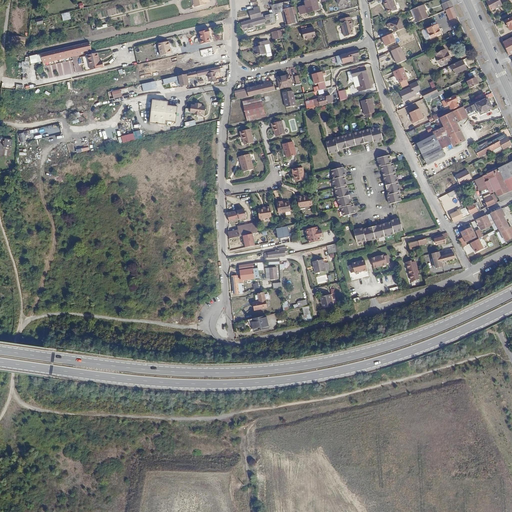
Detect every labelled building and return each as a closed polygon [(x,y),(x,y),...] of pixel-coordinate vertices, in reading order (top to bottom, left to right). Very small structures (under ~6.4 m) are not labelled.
[(316,0),(304,0),(306,11),(318,8),(316,0)] [(394,0),(385,0),(386,1),(384,2),(387,8),(388,7),(390,11),(398,7),(394,0)] [(489,0),(487,2),(491,11),(502,5),(498,0),(489,0)] [(445,10),(453,7),(450,1),(442,4),(445,10)] [(417,23),(428,18),(425,11),(423,5),(410,10),(409,11),(413,19),(415,18),(417,23)] [(261,7),(256,8),(256,9),(252,10),(254,18),(259,16),(259,17),(264,16),(261,7)] [(291,7),(283,9),(287,24),(295,22),(291,7)] [(69,12),(61,14),(63,21),(71,19),(69,12)] [(265,19),(266,20),(269,20),(270,23),(275,22),(272,13),(265,15),(265,19)] [(259,17),(250,20),(250,21),(241,23),(242,28),(248,26),(248,28),(252,27),(252,26),(261,23),(261,21),(265,19),(265,15),(264,16),(259,17)] [(355,17),(345,19),(346,23),(349,36),(357,34),(356,28),(357,28),(356,21),(355,17)] [(390,23),(394,33),(403,29),(399,19),(390,23)] [(391,29),(393,33),(394,33),(390,23),(386,25),(388,30),(391,29)] [(426,30),(430,39),(440,34),(436,25),(426,30)] [(313,27),(301,30),(303,40),(315,37),(313,27)] [(211,35),(210,29),(206,30),(206,32),(201,32),(202,40),(201,40),(202,45),(210,43),(209,38),(209,35),(210,35),(211,35)] [(392,33),(382,38),(386,47),(396,42),(392,33)] [(26,46),(26,36),(10,36),(9,45),(26,46)] [(511,37),(503,42),(509,55),(511,53),(511,37)] [(257,47),(254,47),(256,56),(266,54),(264,45),(269,44),(268,41),(256,43),(257,47)] [(74,47),(76,56),(82,54),(82,53),(93,50),(91,43),(74,47)] [(161,58),(166,57),(172,56),(173,55),(173,52),(171,51),(170,43),(159,46),(161,58)] [(218,50),(217,45),(198,50),(199,54),(218,50)] [(74,47),(54,51),(56,61),(76,56),(74,47)] [(400,47),(391,51),(397,64),(406,60),(400,47)] [(358,50),(341,55),(343,63),(353,61),(354,63),(358,61),(357,55),(358,54),(358,50)] [(445,50),(435,55),(439,64),(449,59),(445,50)] [(98,53),(88,56),(92,70),(105,67),(103,60),(99,61),(98,56),(99,56),(98,53)] [(30,56),(31,64),(42,62),(40,54),(30,56)] [(25,62),(22,62),(22,72),(26,73),(26,66),(30,66),(30,57),(25,57),(25,62)] [(466,70),(462,61),(451,66),(455,75),(466,70)] [(365,68),(351,71),(352,77),(357,76),(360,87),(357,87),(358,91),(370,88),(365,68)] [(396,76),(397,79),(399,83),(408,80),(403,68),(393,72),(395,76),(396,76)] [(322,72),(312,74),(314,84),(318,83),(320,90),(327,88),(322,72)] [(194,73),(177,77),(178,81),(195,77),(194,73)] [(255,86),(255,82),(259,81),(259,78),(246,81),(247,87),(255,86)] [(469,89),(478,85),(475,78),(466,82),(469,89)] [(291,86),(290,80),(279,82),(280,88),(291,86)] [(155,81),(142,85),(144,92),(157,89),(155,81)] [(417,81),(410,84),(412,87),(401,93),(404,101),(415,96),(414,93),(421,90),(417,81)] [(247,90),(248,97),(274,91),(275,91),(274,84),(247,90)] [(423,94),(425,99),(437,93),(438,92),(436,88),(423,94)] [(114,99),(122,97),(120,90),(112,92),(114,99)] [(235,93),(237,100),(248,97),(247,90),(235,93)] [(340,101),(347,99),(346,90),(339,91),(340,101)] [(281,94),(283,102),(293,100),(291,91),(281,94)] [(327,103),(325,95),(318,98),(319,105),(327,103)] [(366,114),(366,115),(374,114),(373,112),(375,111),(372,103),(373,103),(372,97),(361,100),(364,114),(366,114)] [(446,101),(445,100),(441,102),(443,107),(448,105),(450,109),(457,106),(455,102),(456,101),(454,97),(446,101)] [(260,98),(241,103),(246,121),(264,116),(260,98)] [(488,99),(471,106),(474,113),(478,111),(480,115),(492,109),(488,99)] [(293,100),(283,102),(284,108),(294,105),(293,100)] [(149,125),(165,126),(165,122),(175,123),(176,108),(166,107),(167,103),(151,102),(149,125)] [(189,114),(193,114),(193,115),(199,116),(199,115),(203,115),(204,107),(200,107),(200,105),(194,104),(194,106),(190,106),(189,114)] [(439,129),(419,139),(420,142),(434,135),(440,149),(451,143),(452,146),(463,141),(455,123),(467,118),(463,110),(462,107),(449,113),(439,118),(443,127),(439,129)] [(420,108),(409,113),(413,124),(424,119),(420,108)] [(433,115),(435,120),(439,118),(449,113),(447,108),(433,115)] [(282,121),(272,123),(273,128),(274,128),(277,137),(285,134),(282,121)] [(53,126),(19,132),(21,142),(55,136),(53,126)] [(355,132),(331,138),(331,140),(325,141),(328,153),(338,151),(338,149),(373,140),(373,142),(383,139),(380,127),(374,129),(374,127),(355,132)] [(251,128),(241,131),(242,135),(243,135),(245,144),(254,142),(251,128)] [(141,132),(121,135),(122,142),(142,140),(141,132)] [(434,135),(420,142),(416,144),(426,165),(444,156),(440,149),(434,135)] [(488,143),(475,150),(479,158),(502,146),(504,150),(511,147),(506,136),(489,144),(488,143)] [(4,139),(4,147),(12,147),(12,140),(4,139)] [(293,142),(283,145),(284,149),(285,149),(287,157),(296,155),(293,142)] [(250,154),(241,156),(242,162),(241,163),(243,171),(254,169),(250,154)] [(389,204),(401,200),(399,192),(400,191),(393,163),(391,163),(389,154),(377,157),(379,167),(381,166),(388,194),(387,195),(389,204)] [(511,162),(500,168),(498,169),(498,170),(483,178),(490,194),(493,192),(495,191),(497,197),(502,195),(502,196),(505,195),(504,194),(505,193),(506,195),(509,194),(508,192),(509,191),(504,182),(511,177),(511,162)] [(498,169),(500,168),(499,166),(495,168),(494,165),(484,170),(486,175),(498,169)] [(343,216),(355,213),(353,204),(352,204),(344,176),(345,176),(343,167),(331,170),(333,178),(332,179),(339,207),(341,207),(343,216)] [(303,168),(293,169),(293,174),(294,174),(296,182),(305,180),(303,168)] [(468,171),(456,177),(460,184),(472,178),(468,171)] [(511,197),(509,194),(506,195),(505,193),(504,194),(505,195),(502,196),(502,195),(497,197),(500,202),(511,197)] [(497,202),(493,194),(491,195),(492,197),(485,200),(488,207),(495,204),(495,203),(497,202)] [(298,197),(299,207),(313,205),(311,197),(306,197),(306,196),(298,197)] [(278,202),(279,211),(291,210),(290,201),(282,202),(282,201),(278,202)] [(467,207),(471,215),(478,212),(478,211),(480,209),(477,203),(472,205),(472,204),(469,205),(470,206),(467,207)] [(266,207),(258,209),(260,218),(272,216),(271,206),(266,206),(266,207)] [(227,213),(230,222),(246,218),(244,209),(227,213)] [(451,215),(454,222),(462,219),(461,218),(463,217),(460,209),(458,210),(458,211),(451,215)] [(511,238),(511,235),(499,210),(490,214),(494,221),(505,242),(511,238)] [(486,216),(476,221),(481,230),(490,226),(486,216)] [(362,227),(353,230),(356,242),(365,240),(365,241),(394,234),(394,232),(403,230),(399,218),(391,220),(391,222),(363,229),(362,227)] [(228,232),(230,239),(243,236),(261,231),(258,222),(238,226),(238,230),(228,232)] [(288,226),(276,228),(278,239),(290,236),(288,226)] [(318,227),(306,230),(309,244),(321,241),(318,227)] [(459,240),(463,247),(468,245),(466,242),(477,237),(472,228),(462,232),(464,237),(459,240)] [(445,238),(450,237),(448,233),(434,237),(437,246),(446,243),(445,238)] [(253,234),(243,236),(245,247),(255,245),(253,234)] [(471,243),(476,253),(485,250),(480,239),(471,243)] [(327,246),(329,254),(337,252),(335,244),(327,246)] [(464,247),(467,254),(473,251),(471,245),(464,247)] [(268,256),(269,259),(280,256),(288,254),(288,250),(287,250),(287,246),(286,246),(279,248),(280,250),(269,253),(269,256),(268,256)] [(435,267),(443,265),(442,262),(455,258),(454,253),(440,256),(439,251),(432,253),(435,267)] [(384,254),(371,257),(374,268),(387,265),(384,254)] [(323,259),(313,261),(316,272),(326,270),(323,259)] [(365,259),(351,263),(354,274),(368,270),(365,259)] [(406,262),(407,263),(410,262),(412,275),(410,276),(411,281),(419,279),(417,273),(419,273),(415,261),(412,262),(411,261),(406,262)] [(253,268),(240,270),(242,281),(255,280),(253,269),(253,268)] [(237,275),(232,275),(235,293),(243,292),(242,284),(239,284),(237,275)] [(264,293),(256,295),(257,302),(266,301),(264,293)] [(331,294),(321,296),(323,308),(334,305),(331,294)] [(266,301),(257,302),(252,303),(253,310),(267,308),(266,301)] [(268,316),(253,319),(256,331),(271,327),(268,316)]
